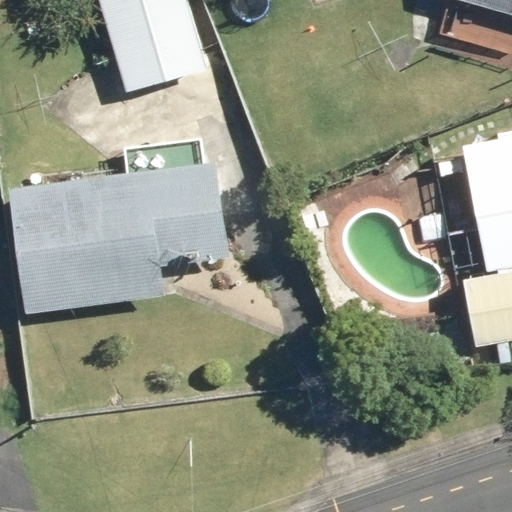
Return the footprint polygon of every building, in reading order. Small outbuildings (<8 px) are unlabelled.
[(92,0),(120,93),(201,69),(180,0),(92,0)] [(511,0),(448,0),(511,18),(511,0)] [(511,266),(511,138),(455,149),(456,155),(420,162),(443,279),(511,266)] [(0,192),(16,318),(154,301),(151,270),(225,261),(212,166),(0,192)] [(452,281),(464,349),(511,340),(511,270),(452,281)]
